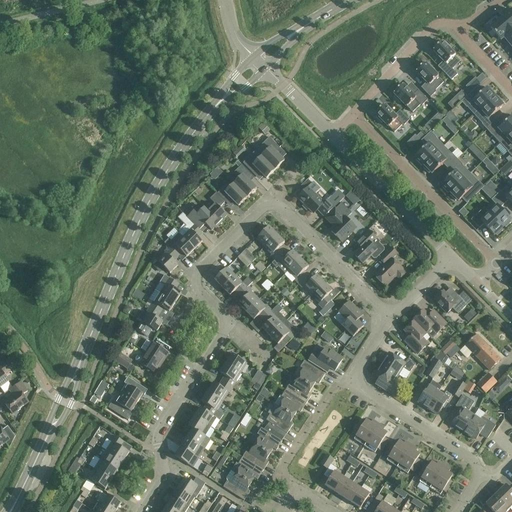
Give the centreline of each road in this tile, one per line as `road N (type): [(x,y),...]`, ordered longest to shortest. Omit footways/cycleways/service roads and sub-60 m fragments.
road 1 (tertiary): [(9,511),(161,179),(192,134),(260,66)]
road 2 (residential): [(141,511),(164,475),(154,440),(229,326)]
road 3 (residential): [(497,263),(355,116)]
road 4 (residential): [(451,258),(334,140)]
road 5 (residential): [(274,204),(389,320)]
road 6 (residential): [(476,474),(473,463),(352,379)]
road 7 (residential): [(300,491),(282,477),(283,468),(328,394),(352,379)]
road 8 (residential): [(355,116),(436,29),(459,29)]
road 9 (residential): [(196,288),(199,269),(274,204)]
